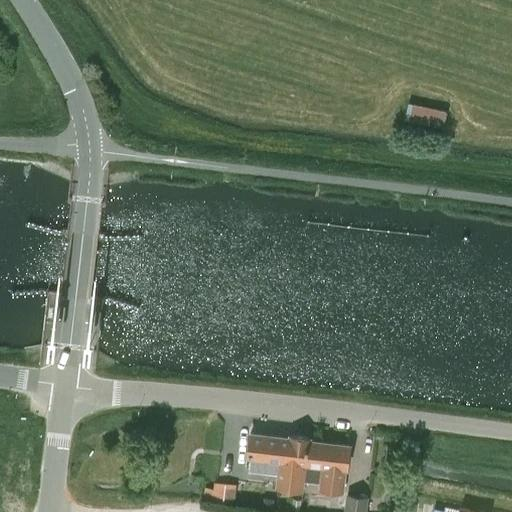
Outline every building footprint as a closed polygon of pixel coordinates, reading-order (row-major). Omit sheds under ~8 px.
[(444,128),(447,111),(408,102),(405,120),(444,128)] [(306,461),(309,439),(310,436),(291,434),(290,437),(250,433),(248,454),(279,458),(276,487),(303,489),(306,461)] [(306,461),(304,480),(321,482),(320,488),(343,491),(344,478),(346,466),(347,466),(349,445),(310,439),(306,461)] [(205,486),(204,498),(212,499),(212,501),(235,503),(237,484),(214,482),(214,487),(205,486)] [(365,511),(367,495),(348,493),(345,511),(365,511)] [(265,508),(274,509),(275,500),(266,499),(265,508)] [(292,511),(301,511),(302,501),(294,500),(292,511)]
